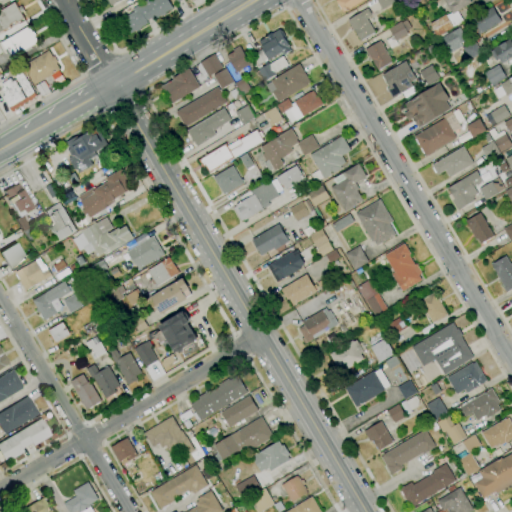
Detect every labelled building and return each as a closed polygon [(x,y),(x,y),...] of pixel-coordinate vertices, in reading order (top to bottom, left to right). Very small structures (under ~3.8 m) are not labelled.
[(127,36),(119,21),(134,12),(132,9),(148,0),(149,3),(154,0),(167,0),(173,9),(165,13),(166,15),(162,17),(161,16),(152,21),(151,19),(147,21),(148,24),(140,29),(141,30),(136,32),(136,31),(127,36)] [(364,0),(343,13),(336,1),(337,0),(364,0)] [(382,10),(376,0),(393,0),(395,2),(382,10)] [(434,41),(430,34),(434,32),(430,24),(446,15),(447,16),(452,12),(444,0),(477,0),(471,4),(458,12),(463,21),(453,27),(454,28),(447,32),(448,33),(438,39),(438,38),(434,41)] [(0,32),(0,11),(14,3),(17,8),(21,6),(24,11),(20,14),(23,19),(17,23),(16,22),(9,26),(10,27),(4,30),(0,32)] [(477,36),(469,21),(492,7),(501,22),(496,25),(496,24),(489,29),(485,32),(485,31),(477,36)] [(362,42),(354,30),(352,31),(350,27),(351,26),(348,20),(368,8),(372,16),(367,19),(375,33),(362,41),(363,41),(362,42)] [(391,49),(386,40),(393,36),(389,29),(401,21),(402,23),(406,20),(411,28),(406,31),(408,34),(396,41),(398,45),(391,49)] [(450,54),(441,39),(462,26),(469,38),(461,42),(464,46),(450,54)] [(0,42),(1,43),(27,28),(28,30),(30,29),(32,33),(34,32),(36,36),(35,36),(38,42),(13,58),(12,56),(10,57),(6,51),(0,54),(0,72),(1,74),(0,74),(0,42)] [(258,65),(252,55),(264,48),(259,41),(267,37),(267,36),(272,33),(272,34),(279,30),(290,47),(290,48),(291,50),(285,54),(283,51),(270,59),(268,60),(258,65)] [(511,58),(502,64),(500,59),(495,62),(492,57),(493,56),(490,52),(494,50),(493,49),(510,39),(510,40),(511,38),(511,58)] [(379,71),(372,60),(370,60),(368,56),(369,56),(365,50),(380,41),(393,62),(379,70),(380,71),(379,71)] [(470,60),(463,48),(475,41),(482,53),(470,60)] [(434,57),(431,56),(427,50),(428,47),(431,45),(434,46),(438,52),(437,55),(434,57)] [(236,73),(227,56),(233,52),(232,50),(239,46),(250,64),(240,70),(241,71),(238,72),(236,73)] [(22,71),(20,68),(48,51),(53,57),(54,56),(58,62),(56,63),(60,70),(59,70),(64,80),(57,84),(52,75),(34,86),(28,76),(25,78),(22,71)] [(208,77),(206,73),(201,76),(199,72),(195,66),(200,64),(200,63),(214,54),(223,68),(208,77)] [(264,82),(258,70),(269,63),(270,64),(283,56),(288,66),(275,73),(276,75),(264,82)] [(392,98),(386,88),(390,86),(383,75),(384,75),(383,74),(385,73),(386,74),(396,67),(405,61),(416,79),(411,82),(413,86),(409,89),(409,88),(392,98)] [(278,103),(272,93),(271,94),(265,85),(271,81),(299,64),(310,82),(308,84),(309,84),(278,103)] [(427,84),(420,72),(432,65),(439,77),(427,84)] [(492,86),(484,73),(498,65),(506,78),(492,86)] [(173,104),(169,97),(168,97),(161,87),(173,80),(173,78),(189,69),(200,87),(173,104)] [(221,89),(213,76),(226,69),(234,82),(221,89)] [(25,78),(36,97),(23,105),(23,106),(21,107),(20,106),(11,112),(2,96),(4,95),(1,88),(3,87),(1,84),(10,79),(12,82),(14,80),(25,99),(27,97),(15,76),(22,71),(25,78)] [(498,99),(493,90),(501,86),(500,84),(509,79),(511,77),(511,92),(507,96),(506,94),(498,99)] [(237,87),(235,84),(244,78),(251,90),(242,95),(237,87)] [(42,97),(35,87),(43,81),(50,92),(42,97)] [(418,128),(412,118),(408,121),(404,114),(408,111),(405,105),(425,93),(424,92),(440,83),(449,99),(446,101),(450,109),(418,128)] [(185,127),(179,116),(178,117),(176,113),(177,113),(176,112),(218,87),(219,90),(220,89),(222,92),(221,93),(226,102),(185,127)] [(242,95),(234,100),(230,92),(237,87),(242,95)] [(291,123),(284,112),(281,114),(276,106),(288,99),(291,104),(294,102),(310,92),(313,91),(316,96),(317,95),(323,104),(309,113),(303,116),(303,117),(296,121),(296,120),(291,123)] [(496,124),(490,113),(503,105),(510,115),(496,124)] [(242,125),(235,113),(247,106),(254,118),(242,125)] [(270,127),(262,114),(275,107),(282,119),(270,127)] [(197,146),(195,142),(193,143),(191,139),(192,138),(188,131),(224,108),(231,120),(213,130),(216,135),(197,146)] [(511,130),(511,116),(503,122),(509,132),(511,130)] [(426,156),(414,136),(444,118),(456,138),(435,151),(435,152),(428,156),(428,155),(426,156)] [(473,138),(466,127),(479,119),(486,130),(473,138)] [(79,173),(77,169),(75,170),(68,159),(72,156),(68,150),(70,149),(66,142),(76,136),(78,140),(97,128),(108,145),(95,152),(97,155),(90,159),(93,165),(79,173)] [(511,146),(501,152),(488,132),(493,128),(497,134),(503,131),(505,134),(511,146)] [(270,172),(264,163),(266,161),(262,155),(264,153),(261,147),(279,136),(291,129),(297,139),(296,139),(298,142),(311,135),(319,147),(304,156),(297,144),(291,147),(293,151),(286,155),(286,156),(282,159),(280,158),(279,158),(283,165),(275,170),(274,169),(270,172)] [(210,173),(205,166),(203,168),(199,160),(226,143),(227,146),(239,139),(240,141),(248,135),(247,133),(249,132),(250,134),(257,130),(263,140),(210,173)] [(488,160),(481,149),(488,145),(481,134),(487,131),(500,153),(488,160)] [(313,184),(310,180),(313,178),(311,175),(319,170),(310,155),(342,136),(351,151),(342,156),(346,163),(340,166),(342,168),(324,179),(323,178),(313,184)] [(449,177),(445,171),(437,175),(432,165),(463,147),(473,164),(452,176),(449,177)] [(247,170),(240,158),(246,154),(254,165),(247,170)] [(503,174),(499,166),(500,166),(497,160),(502,158),(506,164),(506,165),(509,170),(503,174)] [(345,212),(330,188),(336,184),(333,179),(358,163),(366,176),(355,183),(359,189),(356,190),(363,201),(345,212)] [(224,194),(214,177),(233,166),(241,179),(242,179),(244,181),(242,182),(243,184),(227,193),(224,194)] [(286,190),(283,184),(281,185),(276,178),(296,166),(302,175),(303,178),(302,179),(302,180),(286,190)] [(91,218),(88,213),(85,215),(82,211),(85,209),(81,201),(79,197),(93,188),(94,190),(108,182),(106,179),(121,170),(129,182),(125,184),(128,188),(129,190),(113,200),(114,202),(108,206),(108,207),(91,218)] [(474,188),(478,194),(473,197),(475,201),(457,211),(448,196),(451,194),(448,188),(461,180),(476,171),(483,182),(474,188)] [(498,177),(505,189),(486,201),(479,189),(498,177)] [(241,221),(233,208),(236,206),(236,205),(242,202),(239,197),(250,191),(250,192),(270,180),(279,195),(268,202),(270,205),(264,209),(245,220),(244,220),(241,221)] [(21,229),(19,225),(15,219),(18,217),(7,200),(4,196),(5,195),(3,191),(14,185),(15,186),(18,184),(22,189),(21,189),(31,204),(30,205),(32,208),(21,215),(27,224),(22,226),(23,227),(21,229)] [(52,198),(46,188),(51,184),(58,195),(52,198)] [(315,206),(308,193),(322,185),(329,198),(315,206)] [(377,246),(374,241),(372,242),(355,214),(380,199),(393,221),(389,224),(395,234),(377,246)] [(297,222),(289,209),(302,201),(302,202),(306,200),(313,211),(309,214),(310,214),(297,222)] [(61,241),(56,233),(54,234),(49,225),(51,224),(47,217),(48,216),(45,211),(60,203),(63,208),(76,231),(73,233),(73,234),(61,241)] [(480,244),(477,239),(476,240),(470,231),(471,231),(465,221),(468,219),(468,220),(480,213),(494,236),(480,244)] [(336,233),(332,225),(349,214),(354,222),(336,233)] [(98,256),(94,251),(87,255),(84,249),(79,251),(73,240),(77,237),(82,233),(81,232),(82,231),(81,230),(94,222),(95,224),(96,223),(102,234),(107,231),(109,233),(118,228),(119,229),(126,225),(134,238),(127,243),(111,252),(105,255),(104,253),(98,256)] [(511,239),(510,241),(503,229),(511,223),(511,239)] [(261,256),(252,240),(278,224),(280,226),(280,225),(284,231),(283,232),(285,235),(287,234),(289,237),(287,238),(289,242),(275,250),(274,248),(261,256)] [(309,236),(307,237),(303,230),(311,226),(315,232),(309,236)] [(29,239),(24,230),(29,227),(35,235),(29,239)] [(315,232),(321,228),(329,241),(328,241),(333,250),(322,256),(317,248),(309,236),(315,232)] [(138,270),(127,252),(154,236),(164,254),(138,270)] [(9,269),(0,254),(0,252),(15,243),(25,259),(24,260),(25,261),(16,267),(15,265),(9,269)] [(402,291),(397,282),(396,282),(391,274),(394,272),(384,256),(404,244),(410,254),(409,255),(415,265),(416,264),(422,273),(418,275),(421,280),(402,291)] [(354,270),(345,254),(359,246),(368,262),(354,270)] [(278,282),(268,266),(271,264),(291,251),(292,252),(297,249),(300,255),(299,255),(304,265),(301,267),(302,268),(280,281),(278,282)] [(330,263),(326,255),(335,250),(340,257),(330,263)] [(511,289),(506,293),(503,288),(504,288),(496,274),(497,274),(491,264),(493,262),(494,263),(506,256),(511,266),(511,289)] [(154,287),(151,282),(153,281),(147,271),(165,260),(164,260),(169,257),(175,267),(176,266),(179,272),(154,287)] [(26,291),(19,280),(20,279),(16,272),(35,261),(35,260),(40,258),(44,265),(45,264),(52,276),(38,284),(26,291)] [(100,280),(97,275),(96,276),(91,266),(103,259),(108,268),(105,270),(108,275),(100,280)] [(57,272),(53,266),(62,260),(67,266),(57,272)] [(293,305),(289,298),(287,299),(281,289),(307,274),(313,285),(316,284),(318,288),(315,289),(316,291),(293,305)] [(162,315),(151,297),(183,278),(189,288),(189,289),(192,294),(186,297),(188,301),(179,306),(178,305),(162,315)] [(375,316),(366,301),(365,301),(357,287),(370,279),(378,294),(387,309),(375,316)] [(321,290),(316,283),(322,280),(326,287),(321,290)] [(47,320),(46,319),(45,320),(33,301),(46,293),(46,292),(64,281),(71,292),(70,293),(72,296),(75,294),(82,306),(70,313),(63,301),(64,301),(62,297),(58,299),(62,305),(60,310),(60,311),(60,312),(47,320)] [(132,306),(125,297),(114,304),(107,293),(120,284),(128,295),(137,289),(141,294),(144,298),(132,306)] [(433,324),(419,301),(434,292),(438,299),(439,299),(441,302),(440,302),(448,314),(433,324)] [(305,344),(301,339),(303,337),(298,329),(304,325),(302,321),(322,310),(322,311),(326,308),(328,312),(330,311),(338,324),(330,329),(330,330),(324,333),(305,344)] [(176,353),(160,326),(184,312),(184,313),(187,313),(190,318),(190,322),(188,323),(194,334),(195,334),(196,335),(197,337),(197,339),(196,341),(195,342),(193,343),(192,343),(184,348),(183,351),(180,353),(177,352),(176,353)] [(394,335),(388,325),(401,316),(407,327),(394,335)] [(138,333),(132,323),(142,317),(148,327),(138,333)] [(96,335),(93,330),(87,334),(83,327),(93,321),(94,323),(97,321),(103,330),(96,335)] [(56,343),(48,331),(63,322),(70,335),(56,343)] [(443,374),(435,359),(423,366),(412,347),(453,322),(473,357),(446,374),(445,373),(443,374)] [(159,345),(153,336),(159,332),(165,341),(159,345)] [(121,349),(115,338),(122,334),(128,345),(121,349)] [(97,358),(91,348),(89,349),(85,343),(92,339),(95,345),(100,342),(106,352),(97,358)] [(380,363),(370,347),(384,339),(393,355),(380,363)] [(341,373),(330,354),(340,348),(339,347),(344,344),(344,345),(353,340),(354,342),(357,340),(359,344),(362,342),(366,350),(364,352),(365,353),(362,355),(364,359),(341,373)] [(145,368),(134,349),(149,341),(152,346),(150,347),(158,360),(145,368)] [(128,385),(108,352),(115,348),(121,358),(130,353),(142,373),(136,376),(138,379),(128,385)] [(0,367),(0,350),(8,363),(0,367)] [(164,368),(162,364),(163,360),(172,354),(176,361),(164,368)] [(390,369),(385,362),(395,356),(399,363),(390,369)] [(457,394),(447,378),(472,363),(473,363),(475,362),(487,381),(467,393),(465,389),(457,394)] [(106,399),(93,378),(92,379),(86,369),(94,365),(99,373),(108,367),(120,386),(114,389),(116,392),(106,399)] [(356,407),(345,389),(374,371),(374,372),(380,369),(390,386),(384,389),(385,390),(356,407)] [(0,401),(0,377),(4,375),(3,374),(6,372),(7,373),(12,370),(21,385),(21,386),(22,388),(0,401)] [(87,410),(70,382),(83,374),(88,382),(89,381),(101,401),(87,410)] [(200,421),(190,404),(199,399),(198,397),(209,390),(210,393),(219,387),(218,385),(229,378),(230,380),(238,376),(248,393),(200,421)] [(405,400),(398,387),(410,380),(417,393),(405,400)] [(477,421),(472,413),(465,417),(460,408),(491,389),(500,403),(497,405),(500,410),(487,418),(486,416),(477,421)] [(4,434),(0,426),(0,412),(27,396),(29,399),(29,398),(39,414),(33,417),(34,417),(30,419),(4,434)] [(230,428),(221,413),(249,396),(258,410),(230,428)] [(416,396),(419,402),(420,403),(419,404),(419,405),(418,405),(418,406),(411,411),(406,402),(416,396)] [(435,420),(426,405),(438,397),(447,412),(435,420)] [(395,423),(387,411),(398,404),(406,416),(395,423)] [(187,454),(181,444),(174,448),(171,444),(162,449),(159,443),(153,447),(144,433),(171,416),(181,431),(182,431),(186,437),(194,450),(187,454)] [(454,445),(445,431),(442,433),(436,422),(448,416),(454,426),(458,423),(466,437),(454,445)] [(222,460),(219,455),(218,456),(215,451),(217,451),(214,445),(231,435),(238,431),(238,430),(261,417),(273,437),(248,452),(245,447),(240,450),(239,450),(222,460)] [(6,462),(0,451),(0,442),(41,418),(51,435),(33,446),(31,443),(22,449),(23,452),(6,462)] [(491,449),(481,433),(505,419),(508,418),(511,424),(511,438),(500,446),(499,444),(491,449)] [(187,429),(182,423),(188,419),(192,426),(187,429)] [(380,451),(373,440),(370,442),(364,431),(381,421),(392,440),(392,441),(393,443),(380,450),(381,451),(380,451)] [(212,436),(208,435),(208,431),(213,427),(217,429),(217,433),(212,436)] [(391,475),(381,457),(383,456),(383,455),(425,429),(436,447),(424,454),(423,452),(401,465),(403,468),(391,475)] [(468,453),(461,442),(474,434),(481,446),(468,453)] [(119,462),(111,448),(127,438),(138,456),(129,461),(127,457),(119,462)] [(260,472),(252,457),(279,441),(281,446),(283,445),(289,455),(287,456),(290,460),(270,471),(268,468),(265,471),(264,470),(260,472)] [(467,476),(458,461),(458,460),(456,456),(465,451),(467,455),(470,453),(479,469),(467,476)] [(483,499),(482,497),(480,498),(477,492),(478,491),(474,484),(482,478),(478,471),(501,457),(502,459),(511,452),(511,484),(496,494),(495,491),(483,499)] [(213,468),(207,459),(211,457),(216,466),(213,468)] [(410,507),(400,489),(411,482),(413,485),(434,473),(433,471),(445,464),(456,481),(413,506),(410,507)] [(160,509),(150,492),(195,465),(207,486),(194,494),(192,491),(189,493),(188,490),(173,499),(174,501),(160,509)] [(240,497),(258,486),(252,475),(234,486),(240,497)] [(292,503),(284,488),(282,489),(281,486),(282,485),(281,485),(297,476),(298,477),(301,480),(303,479),(305,484),(303,486),(303,487),(304,486),(307,490),(306,491),(307,493),(292,503)] [(67,511),(63,504),(76,496),(73,491),(88,482),(98,500),(90,505),(91,507),(90,507),(94,511),(67,511)] [(421,511),(430,507),(432,511),(437,511),(442,509),(437,501),(450,493),(448,488),(453,485),(456,490),(460,487),(473,510),(469,511),(421,511)] [(273,505),(261,511),(256,511),(249,498),(265,489),(274,505),(273,505)] [(220,511),(187,511),(197,506),(193,500),(210,490),(218,503),(223,501),(227,507),(222,510),(222,511),(220,511)] [(287,511),(312,497),(320,511),(287,511)] [(17,511),(35,502),(42,498),(50,511),(48,511),(17,511)] [(280,501),(284,509),(279,511),(277,511),(273,505),(280,501)]
